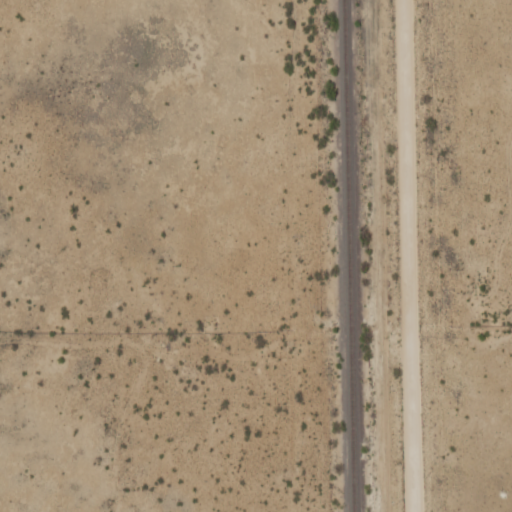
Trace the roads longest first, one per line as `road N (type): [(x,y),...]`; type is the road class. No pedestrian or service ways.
road 1 (track): [(213,0),(228,511)]
road 2 (residential): [(414,511),(403,0)]
